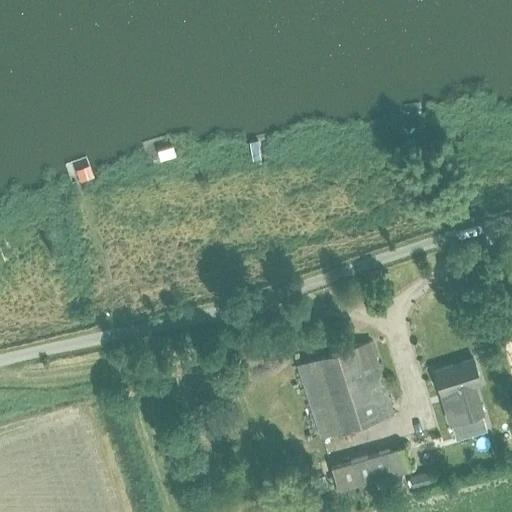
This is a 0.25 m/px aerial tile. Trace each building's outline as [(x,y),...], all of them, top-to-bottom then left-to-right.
[(261,160),(258,141),(249,142),(252,162),(261,160)] [(173,145),(158,149),(160,158),(175,154),(173,145)] [(90,166),(78,171),(81,179),(93,175),(90,166)] [(373,340),(301,363),(324,435),(396,412),(373,340)] [(473,357),(434,369),(451,423),(482,413),(473,384),(480,382),(473,357)] [(406,446),(334,466),(341,489),(412,468),(406,446)] [(427,470),(410,475),(413,487),(431,482),(427,470)] [(401,472),(377,479),(380,490),(404,483),(401,472)] [(325,475),(310,479),(314,494),(329,491),(325,475)]
